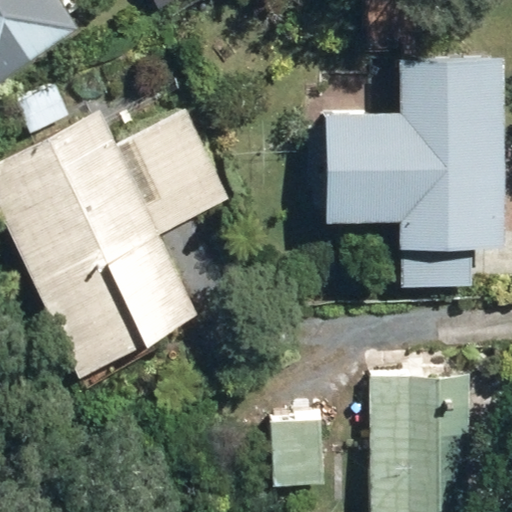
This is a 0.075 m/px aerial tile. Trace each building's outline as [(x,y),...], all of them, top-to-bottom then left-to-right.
[(0,0),(0,72),(72,25),(55,0),(0,0)] [(182,0),(152,0),(165,15),(182,0)] [(491,241),(491,55),(383,54),(383,106),(306,106),(306,217),(382,217),(382,244),(388,244),(388,283),(462,283),(462,241),(491,241)] [(106,140),(88,104),(0,146),(0,248),(57,368),(186,307),(148,228),(223,193),(181,105),(106,140)] [(458,510),(459,373),(360,372),(358,511),(497,511),(458,510)] [(315,417),(260,416),(258,482),(313,483),(315,417)]
